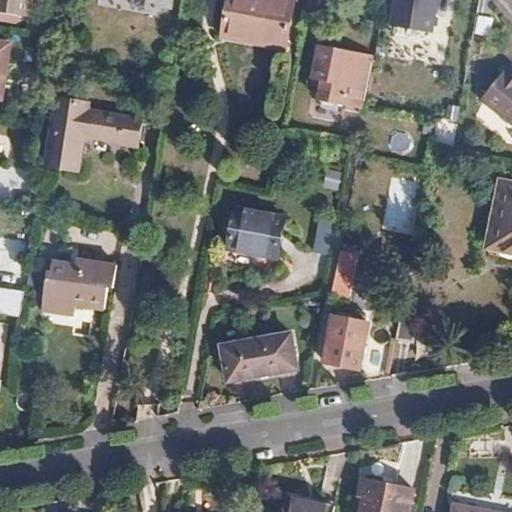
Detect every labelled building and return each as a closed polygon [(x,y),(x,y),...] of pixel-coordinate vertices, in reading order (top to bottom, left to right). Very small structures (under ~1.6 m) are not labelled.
[(37,0),(0,0),(0,13),(35,19),(37,0)] [(292,57),(303,2),(291,0),(277,0),(277,1),(274,0),(237,0),(229,45),(292,57)] [(443,30),(449,0),(408,0),(404,22),(443,30)] [(490,35),(493,18),(478,16),(476,33),(490,35)] [(12,47),(0,44),(0,96),(3,97),(12,47)] [(368,114),(379,59),(325,49),(318,84),(328,86),(327,91),(324,105),(368,114)] [(447,91),(452,65),(431,61),(426,87),(447,91)] [(511,79),(488,110),(511,126),(511,79)] [(98,99),(65,92),(53,156),(86,162),(91,134),(148,145),(152,119),(96,109),(98,99)] [(323,187),(338,190),(342,172),(327,168),(323,187)] [(511,180),(505,179),(495,235),(511,238),(511,180)] [(286,265),(294,225),(247,215),(239,255),(286,265)] [(335,255),(339,224),(319,221),(315,252),(335,255)] [(511,238),(495,235),(493,251),(511,254),(511,238)] [(0,238),(0,269),(21,271),(22,239),(0,238)] [(335,288),(350,291),(357,251),(342,248),(335,288)] [(121,290),(125,265),(85,258),(84,263),(59,258),(57,269),(51,268),(45,305),(77,311),(78,303),(110,309),(114,289),(121,290)] [(0,314),(21,317),(25,290),(0,286),(0,314)] [(364,371),(373,324),(337,318),(329,365),(364,371)] [(420,351),(426,324),(405,320),(400,347),(420,351)] [(0,339),(11,341),(13,324),(0,322),(0,339)] [(297,370),(291,336),(241,345),(248,379),(297,370)] [(0,375),(6,376),(11,341),(0,339),(0,375)] [(407,511),(410,493),(359,482),(356,499),(364,500),(361,511),(407,511)] [(281,497),(278,511),(332,511),(333,506),(281,497)]
